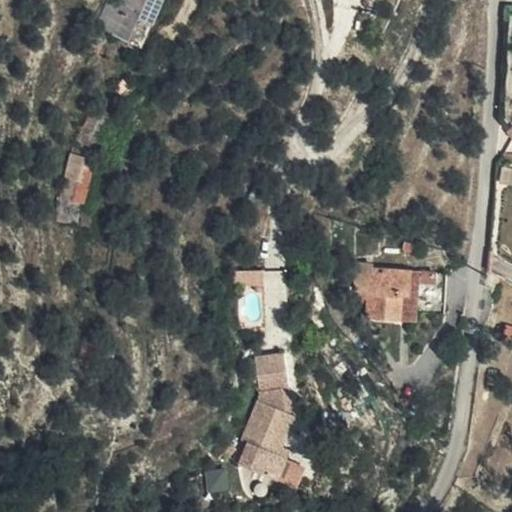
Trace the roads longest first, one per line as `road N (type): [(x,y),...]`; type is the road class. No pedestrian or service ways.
road 1 (unclassified): [(493,0),(466,386),(445,462),(419,511)]
road 2 (unknown): [(292,160),(311,169),(364,126),(430,0)]
